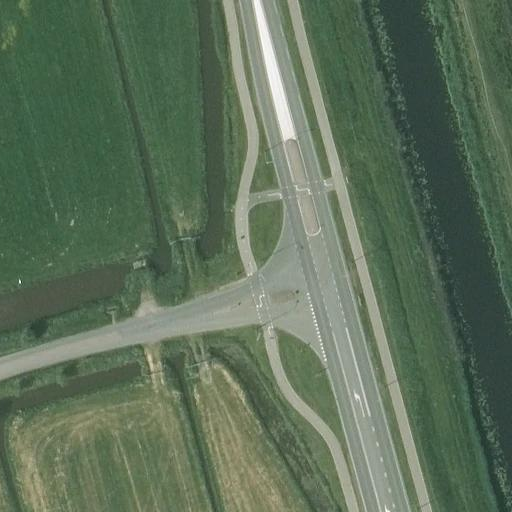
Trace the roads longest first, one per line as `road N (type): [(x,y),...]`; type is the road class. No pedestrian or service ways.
road 1 (unclassified): [(0,370),(328,289)]
road 2 (primary): [(328,289),(257,0)]
road 3 (primary): [(393,511),(328,289)]
